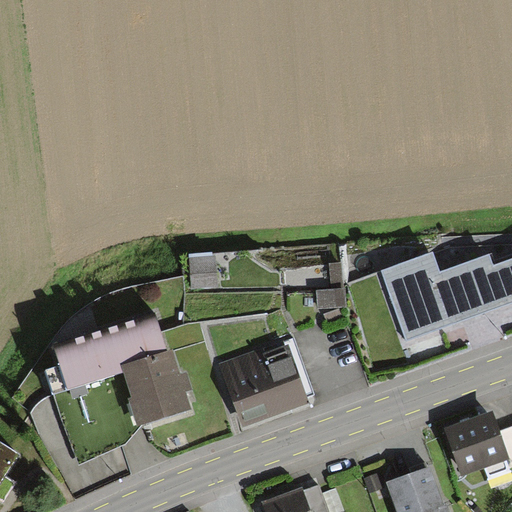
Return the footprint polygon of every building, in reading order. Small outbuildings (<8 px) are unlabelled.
[(289,289),(346,287),(344,247),(288,249),(289,289)] [(432,253),(381,271),(406,339),(511,300),(511,259),(493,266),(490,257),(440,275),(432,253)] [(222,287),(221,256),(194,257),(196,288),(222,287)] [(350,291),(322,290),(321,312),(349,313),(350,291)] [(54,333),(69,378),(129,359),(144,404),(149,420),(193,406),(158,299),(54,333)] [(242,417),(316,393),(298,338),(224,362),(242,417)] [(129,359),(69,378),(51,382),(75,457),(122,440),(144,404),(129,359)] [(511,448),(511,442),(498,407),(447,427),(463,468),(511,448)] [(0,489),(17,464),(0,452),(0,489)] [(440,511),(427,471),(387,485),(396,511),(440,511)] [(319,511),(311,487),(268,502),(271,511),(319,511)]
